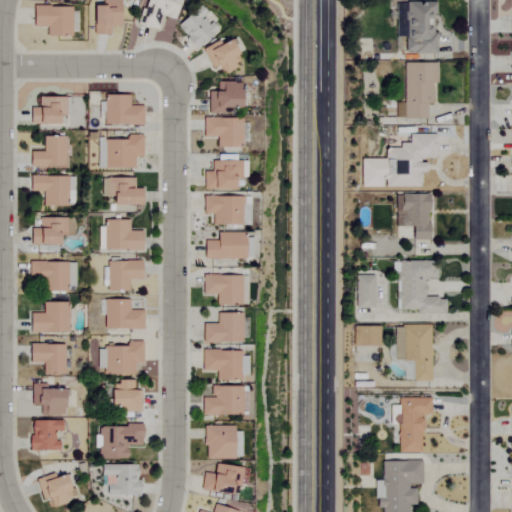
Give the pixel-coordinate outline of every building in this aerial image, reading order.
[(108,35),(108,27),(117,26),(117,0),(114,0),(100,0),(100,6),(90,6),(91,35),(108,35)] [(156,30),(159,16),(173,20),(177,0),(143,0),(137,26),(156,30)] [(434,3),(404,3),(405,54),(434,53),(434,3)] [(175,27),(185,37),(182,40),(194,51),(214,29),(201,17),(205,13),(195,4),(175,27)] [(45,27),(45,35),(75,36),(76,8),(31,7),(30,26),(45,27)] [(199,49),(210,68),(216,64),(221,73),(239,63),(226,39),(218,43),(216,40),(199,49)] [(435,63),(401,63),(402,119),(425,119),(425,104),(430,104),(430,83),(435,83),(435,63)] [(220,113),(221,107),(237,107),(238,82),(215,82),(214,91),(206,91),(205,113),(220,113)] [(141,125),(141,106),(127,106),(127,95),(101,95),(101,125),(141,125)] [(67,115),(67,97),(36,97),(36,108),(27,108),(27,124),(53,125),(54,114),(67,115)] [(241,147),(240,118),(201,119),(201,137),(215,137),(215,148),(241,147)] [(360,159),(359,187),(382,188),(382,187),(419,187),(419,173),(423,173),(424,158),(433,159),(433,135),(407,135),(407,143),(397,142),(397,151),(383,151),(382,159),(360,159)] [(63,137),(41,137),(41,152),(27,152),(27,166),(62,167),(63,137)] [(95,168),(132,168),(132,158),(140,158),(140,138),(94,138),(95,168)] [(230,189),(230,178),(245,178),(245,161),(210,161),(209,171),(201,171),(201,189),(230,189)] [(42,192),(41,205),(72,206),(73,177),(28,176),(27,191),(42,192)] [(132,178),(100,177),(99,197),(108,198),(108,205),(140,206),(140,189),(131,189),(132,178)] [(426,240),(427,194),(394,194),(393,227),(410,227),(410,240),(426,240)] [(248,226),(248,197),(201,196),(201,215),(211,215),(210,225),(248,226)] [(55,245),(55,235),(72,235),(72,218),(37,218),(37,229),(28,229),(28,245),(55,245)] [(139,251),(140,231),(127,231),(127,220),(98,220),(97,249),(139,251)] [(201,260),(242,259),(242,233),(214,233),(214,241),(201,241),(201,260)] [(139,280),(139,261),(102,261),(103,291),(127,291),(127,280),(139,280)] [(394,312),(443,313),(443,298),(423,298),(423,278),(434,279),(434,262),(396,261),(394,312)] [(73,287),(74,263),(27,262),(26,277),(36,277),(35,291),(66,292),(66,287),(73,287)] [(215,306),(245,305),(245,276),(200,276),(200,295),(215,295),(215,306)] [(373,309),(374,277),(356,276),(355,308),(373,309)] [(140,330),(141,311),(127,310),(127,300),(102,300),(101,329),(140,330)] [(67,303),(40,302),(40,313),(27,313),(27,332),(66,333),(67,303)] [(240,343),(240,314),(214,314),(215,324),(201,324),(201,344),(240,343)] [(429,381),(428,325),(392,325),(392,361),(411,361),(411,382),(429,381)] [(352,326),(352,347),(378,346),(378,326),(352,326)] [(101,375),(132,375),(132,364),(140,364),(140,342),(125,342),(125,348),(95,347),(95,366),(101,366),(101,375)] [(63,375),(62,344),(26,345),(27,363),(41,363),(41,375),(63,375)] [(214,379),(245,380),(246,352),(200,351),(200,371),(214,372),(214,379)] [(131,380),(114,381),(114,390),(105,391),(106,407),(120,406),(120,413),(139,412),(138,390),(131,391),(131,380)] [(29,406),(42,406),(42,415),(60,415),(60,390),(44,391),(44,384),(29,384),(29,406)] [(241,415),(240,386),(209,387),(209,398),(199,398),(199,416),(241,415)] [(419,454),(419,415),(428,415),(428,399),(397,398),(396,453),(419,454)] [(57,452),(57,441),(53,440),(53,432),(60,432),(60,421),(28,420),(27,451),(57,452)] [(139,425),(94,426),(94,450),(97,450),(97,460),(124,459),(124,446),(140,446),(139,425)] [(202,428),(203,459),(239,459),(239,427),(202,428)] [(406,511),(407,506),(414,506),(414,486),(420,486),(420,462),(381,462),(381,481),(374,481),(374,508),(380,509),(380,511),(406,511)] [(135,465),(99,465),(99,486),(104,486),(104,496),(136,496),(135,465)] [(199,491),(227,495),(229,483),(245,485),(247,469),(213,465),(212,474),(201,473),(199,491)] [(39,500),(47,498),(50,508),(65,504),(64,499),(74,496),(71,488),(65,489),(61,476),(53,479),(51,474),(33,479),(39,500)]
